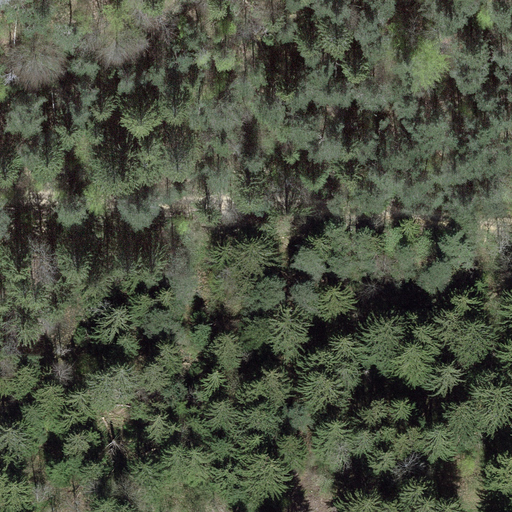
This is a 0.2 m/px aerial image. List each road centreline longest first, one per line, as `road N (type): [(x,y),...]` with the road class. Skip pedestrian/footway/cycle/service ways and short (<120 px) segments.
road 1 (track): [(511,226),(0,209)]
road 2 (track): [(355,220),(511,139)]
